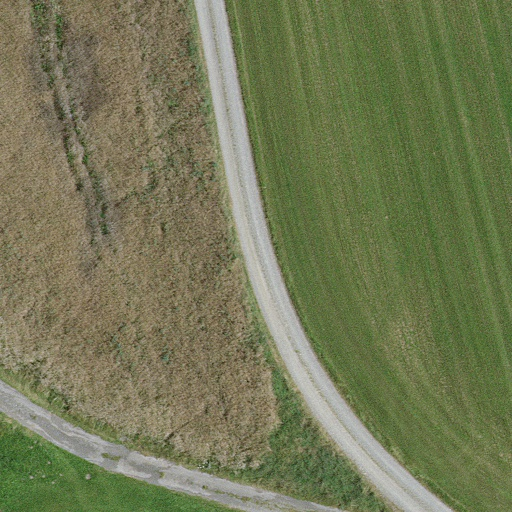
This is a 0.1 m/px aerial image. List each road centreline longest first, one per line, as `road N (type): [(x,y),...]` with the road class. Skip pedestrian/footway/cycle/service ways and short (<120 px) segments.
road 1 (track): [(207,0),(262,281),(306,385),(339,434),(423,511)]
road 2 (track): [(0,396),(46,438),(291,511)]
